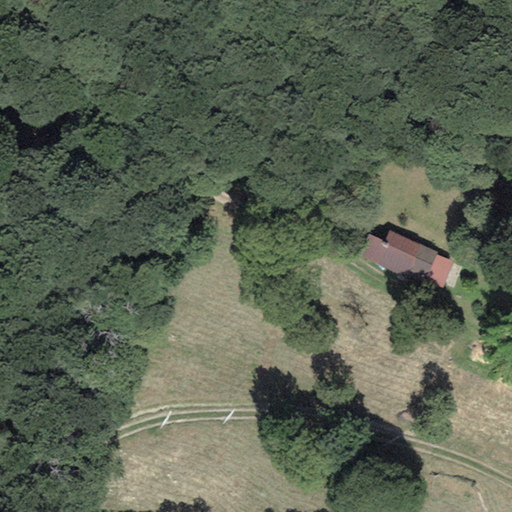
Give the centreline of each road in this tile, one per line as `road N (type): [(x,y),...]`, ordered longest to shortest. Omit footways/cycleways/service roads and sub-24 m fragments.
road 1 (track): [(0,476),(156,419),(249,409),(356,426),(511,480)]
road 2 (track): [(0,119),(38,141),(169,173),(332,238)]
